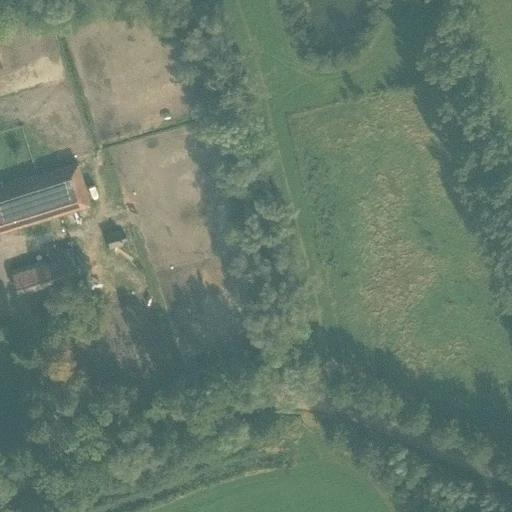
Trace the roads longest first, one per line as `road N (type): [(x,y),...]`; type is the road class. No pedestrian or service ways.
road 1 (track): [(314,401),(227,395),(52,461),(0,471)]
road 2 (track): [(511,473),(314,401)]
road 3 (track): [(314,401),(308,425),(365,461),(401,511)]
